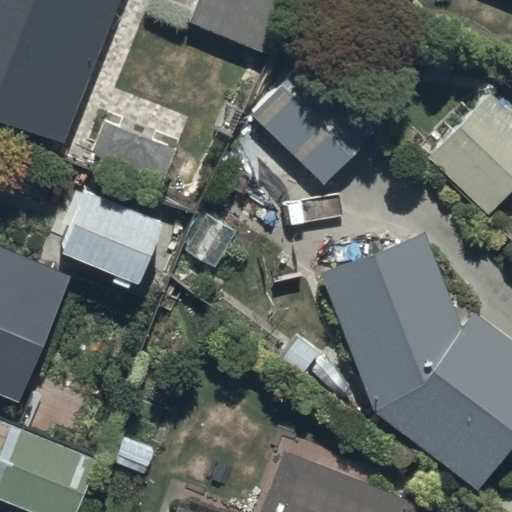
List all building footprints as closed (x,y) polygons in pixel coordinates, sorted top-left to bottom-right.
[(0,0),(0,111),(62,135),(114,0),(0,0)] [(196,0),(189,19),(269,49),(287,0),(196,0)] [(249,111),(323,179),(379,118),(304,51),(249,111)] [(427,154),(489,210),(511,185),(511,112),(486,89),(427,154)] [(85,182),(60,243),(136,273),(160,212),(85,182)] [(423,227),(320,267),(372,407),(475,487),(511,436),(511,337),(472,307),(459,324),(423,227)] [(0,389),(17,396),(69,270),(0,241),(0,389)] [(169,511),(414,511),(419,501),(282,447),(256,511),(215,511),(176,497),(169,511)]
